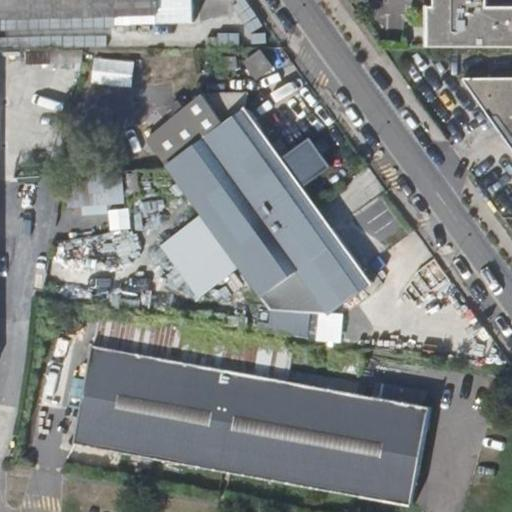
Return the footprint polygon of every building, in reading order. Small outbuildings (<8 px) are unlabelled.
[(0,0),(0,15),(107,12),(107,23),(185,21),(184,0),(0,0)] [(511,0),(439,0),(439,11),(435,11),(434,45),(511,44),(511,0)] [(0,26),(107,23),(107,12),(0,15),(0,26)] [(239,46),(238,30),(216,31),(217,47),(239,46)] [(265,65),(254,49),(238,59),(248,77),(265,65)] [(91,83),(132,85),(133,59),(92,57),(91,83)] [(230,67),(229,57),(212,59),(214,70),(230,67)] [(511,73),(464,74),(511,143),(511,73)] [(155,166),(242,297),(251,309),(311,316),(354,287),(290,191),(309,177),(291,149),(279,156),(270,141),(260,147),(236,111),(212,126),(193,95),(174,108),(165,114),(134,134),(155,166)] [(159,105),(165,114),(174,108),(168,99),(159,105)] [(72,208),(105,209),(106,203),(121,203),(123,173),(74,171),(72,208)] [(319,346),(120,315),(113,344),(308,383),(311,373),(319,346)] [(308,383),(113,344),(92,443),(427,511),(428,511),(448,413),(441,412),(393,402),(375,398),(324,387),(327,376),(311,373),(308,383)] [(377,387),(327,376),(324,387),(375,398),(377,387)] [(443,400),(395,390),(393,402),(441,412),(443,400)]
